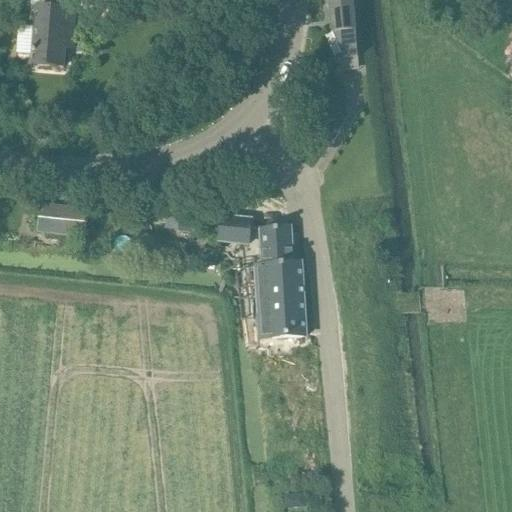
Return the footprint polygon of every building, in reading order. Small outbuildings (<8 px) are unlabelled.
[(18,23),(16,54),(32,55),(32,66),(64,68),(66,23),(74,24),(75,0),(50,0),(51,7),(35,6),(34,24),(18,23)] [(328,0),(332,34),(334,34),(346,59),(347,60),(359,59),(352,0),(328,0)] [(167,62),(143,78),(152,90),(176,74),(167,62)] [(85,240),(88,210),(40,206),(37,235),(85,240)] [(220,219),(218,244),(219,244),(250,246),(252,221),(221,219),(220,219)] [(261,264),(254,265),(260,339),(309,336),(305,260),(297,261),(295,261),(292,230),(259,233),(261,264)]
